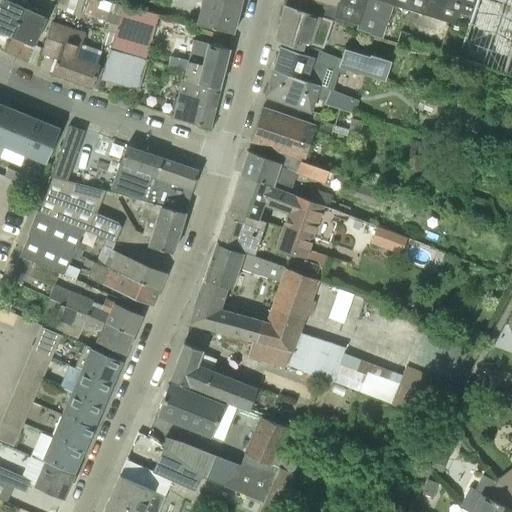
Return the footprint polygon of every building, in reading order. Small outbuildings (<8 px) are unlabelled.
[(0,0),(0,29),(12,35),(25,7),(28,0),(27,0),(0,0)] [(103,30),(115,34),(124,4),(107,0),(88,0),(84,15),(105,23),(103,30)] [(205,0),(199,24),(233,33),(241,0),(205,0)] [(511,0),(286,0),(285,4),(333,20),(382,38),(392,5),(467,27),(457,57),(511,75),(511,0)] [(124,4),(115,34),(111,47),(146,58),(159,15),(145,10),(124,4)] [(275,40),(303,49),(306,41),(323,47),(333,20),(285,4),(275,40)] [(25,7),(12,35),(35,45),(47,17),(25,7)] [(92,87),(101,58),(79,51),(85,31),(52,20),(41,52),(57,58),(52,73),(92,87)] [(441,48),(457,52),(463,29),(448,25),(441,48)] [(183,78),(219,88),(229,48),(207,42),(202,64),(171,55),(168,65),(185,70),(183,78)] [(317,85),(330,89),(337,66),(340,58),(316,50),(314,57),(280,46),(274,69),(317,85)] [(146,58),(111,47),(101,78),(137,89),(146,58)] [(340,58),(337,66),(338,66),(338,65),(385,80),(391,60),(370,54),(370,55),(344,47),(340,58)] [(266,95),(310,110),(317,85),(274,69),(266,95)] [(182,78),(174,115),(188,118),(188,120),(209,126),(219,88),(183,78),(182,78)] [(325,102),(354,113),(358,102),(344,97),(345,95),(330,90),(325,102)] [(0,144),(4,147),(19,112),(0,103),(0,144)] [(304,161),(309,147),(316,127),(261,108),(256,124),(251,140),(276,149),(304,161)] [(4,147),(24,155),(39,120),(19,112),(4,147)] [(348,129),(360,132),(363,121),(351,118),(348,129)] [(43,163),(45,164),(60,128),(58,127),(58,128),(39,120),(24,155),(44,163),(43,163)] [(69,178),(84,131),(68,126),(61,146),(59,145),(58,148),(60,149),(57,157),(56,157),(56,159),(57,159),(53,167),(52,167),(52,168),(53,169),(51,172),(69,178)] [(123,194),(145,201),(161,157),(126,144),(116,176),(142,184),(140,189),(139,188),(138,192),(127,189),(124,190),(123,194)] [(239,173),(289,192),(293,181),(296,173),(324,183),(328,171),(304,161),(276,149),(273,159),(247,150),(239,173)] [(163,190),(188,199),(198,170),(161,157),(145,201),(153,204),(156,195),(160,196),(163,190)] [(4,176),(14,181),(17,172),(7,168),(4,176)] [(14,181),(24,185),(27,176),(17,172),(14,181)] [(38,206),(87,227),(119,240),(127,221),(101,210),(110,187),(69,178),(51,172),(49,177),(48,178),(49,179),(46,187),(45,186),(44,188),(45,188),(41,198),(40,198),(39,200),(41,200),(38,206)] [(309,249),(314,236),(325,206),(289,192),(239,173),(228,207),(259,218),(263,205),(286,213),(276,243),(276,244),(276,246),(289,252),(306,258),(309,249)] [(356,197),(375,204),(380,190),(361,183),(356,197)] [(147,244),(173,252),(185,211),(153,204),(145,201),(139,218),(146,220),(142,234),(149,236),(147,244)] [(216,242),(254,255),(266,221),(259,218),(228,207),(216,242)] [(371,243),(401,255),(408,238),(378,227),(371,243)] [(204,279),(196,302),(190,323),(252,340),(293,351),(306,315),(311,317),(317,302),(311,300),(319,280),(254,255),(216,242),(210,263),(205,279),(204,279)] [(159,288),(166,272),(103,245),(96,261),(159,288)] [(152,304),(159,288),(96,261),(91,274),(102,278),(100,282),(152,304)] [(142,315),(113,302),(106,298),(103,305),(93,301),(94,300),(72,290),(77,279),(67,275),(66,277),(59,274),(49,297),(134,334),(142,315)] [(331,314),(344,318),(353,290),(339,286),(331,314)] [(125,354),(134,334),(49,297),(43,294),(38,306),(45,310),(44,312),(92,332),(94,328),(100,330),(95,341),(125,354)] [(431,374),(449,341),(423,327),(405,360),(431,374)] [(40,337),(54,343),(58,334),(44,328),(40,337)] [(293,351),(288,365),(306,372),(307,371),(392,403),(391,404),(440,425),(461,388),(405,364),(402,374),(346,353),(347,350),(300,333),(293,351)] [(169,379),(248,411),(257,388),(210,369),(215,355),(203,351),(204,350),(184,343),(169,379)] [(75,368),(80,370),(112,384),(122,361),(85,345),(75,368)] [(25,373),(39,378),(42,370),(29,364),(25,373)] [(71,392),(103,406),(112,384),(80,370),(71,392)] [(21,382),(35,387),(39,378),(25,373),(21,382)] [(156,413),(212,436),(224,406),(168,383),(156,413)] [(61,414),(93,428),(103,406),(71,392),(61,414)] [(6,417),(20,422),(23,414),(10,408),(6,417)] [(52,437),(84,450),(93,428),(61,414),(52,437)] [(215,454),(206,479),(263,502),(263,504),(279,511),(279,510),(282,511),(288,511),(297,490),(290,487),(295,474),(292,473),(299,457),(288,453),(280,449),(288,429),(289,428),(260,415),(243,452),(244,453),(239,465),(215,454)] [(2,426),(16,432),(20,422),(6,417),(2,426)] [(45,461),(74,474),(84,450),(52,437),(42,459),(45,460),(45,461)] [(119,475),(154,491),(165,495),(172,479),(126,460),(119,475)] [(35,486),(63,498),(74,474),(45,461),(35,486)] [(511,467),(497,480),(511,494),(511,467)] [(0,480),(28,493),(32,484),(0,469),(0,480)] [(108,500),(135,511),(144,511),(154,491),(119,475),(108,500)] [(467,511),(510,511),(511,510),(510,509),(511,505),(511,494),(497,480),(486,475),(477,492),(471,489),(461,509),(467,511)] [(135,511),(108,500),(103,511),(135,511)]
